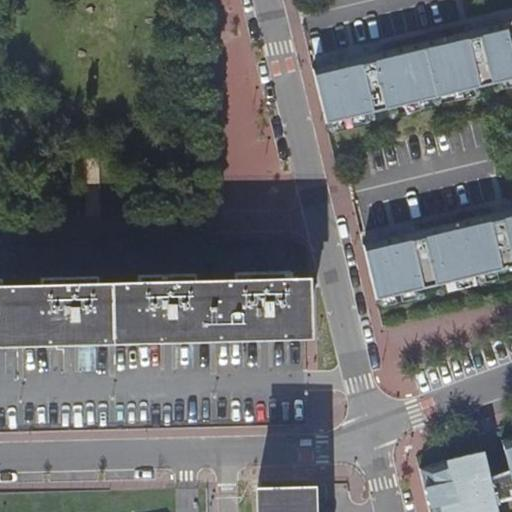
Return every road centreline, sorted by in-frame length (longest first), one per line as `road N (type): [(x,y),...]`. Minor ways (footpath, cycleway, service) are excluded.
road 1 (residential): [(371,435),(268,0)]
road 2 (residential): [(371,435),(322,451),(0,457)]
road 3 (residential): [(511,380),(371,435)]
